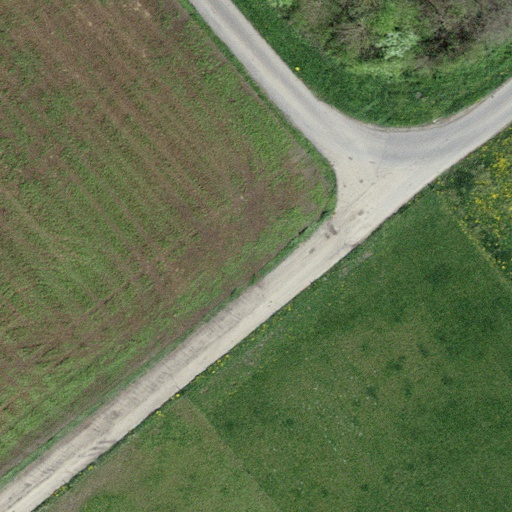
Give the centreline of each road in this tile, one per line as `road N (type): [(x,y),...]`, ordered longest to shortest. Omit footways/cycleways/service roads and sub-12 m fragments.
road 1 (track): [(0,507),(408,178)]
road 2 (track): [(408,178),(325,127),(208,0)]
road 3 (track): [(408,178),(511,94)]
